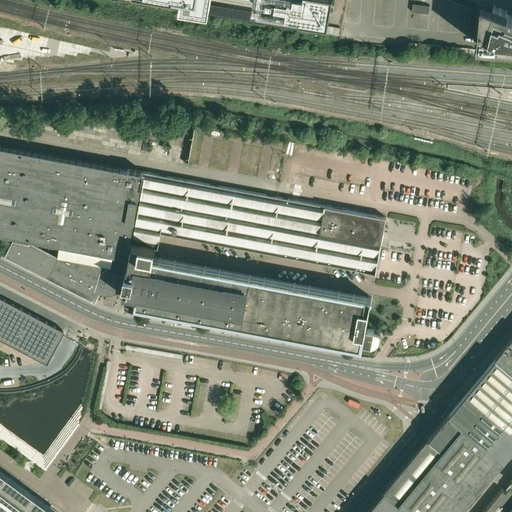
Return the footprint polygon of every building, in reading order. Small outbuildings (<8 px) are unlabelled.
[(188,0),(210,4),(211,0),(257,0),(293,6),(294,4),(302,5),(301,7),(330,12),(332,0),(188,0)] [(429,13),(430,5),(413,3),(412,11),(429,13)] [(480,7),(477,44),(511,47),(511,10),(507,10),(494,5),(491,11),(480,7)] [(309,30),(339,35),(340,27),(311,22),(309,30)] [(410,43),(410,51),(439,53),(440,45),(410,43)] [(376,272),(386,217),(325,205),(277,196),(145,171),(143,171),(0,144),(0,232),(17,236),(16,241),(13,240),(5,256),(95,302),(101,291),(102,292),(104,292),(106,293),(108,293),(111,292),(117,291),(119,290),(121,291),(123,291),(123,293),(137,295),(135,304),(138,305),(305,336),(361,346),(362,341),(372,343),(374,343),(376,343),(379,340),(380,339),(381,337),(381,335),(381,333),(380,331),(378,329),(377,328),(374,328),(366,326),(371,299),(371,297),(154,256),(156,247),(158,248),(161,232),(376,272)] [(0,338),(46,363),(46,362),(63,331),(63,330),(62,330),(0,297),(0,338)] [(460,511),(505,459),(511,450),(511,336),(496,357),(366,511),(460,511)] [(0,511),(61,511),(0,466),(0,511)] [(483,511),(511,511),(511,478),(511,479),(511,480),(511,483),(505,491),(502,489),(483,511)]
